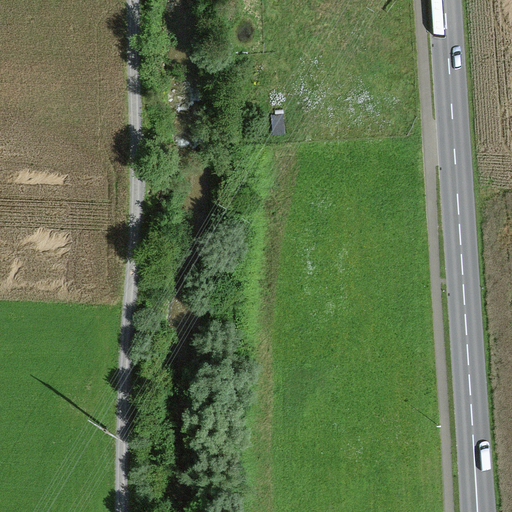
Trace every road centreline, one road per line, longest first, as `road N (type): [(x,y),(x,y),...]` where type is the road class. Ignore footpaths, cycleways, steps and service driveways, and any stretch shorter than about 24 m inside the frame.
road 1 (primary): [(478,511),(448,0)]
road 2 (track): [(121,511),(135,197),(132,0)]
